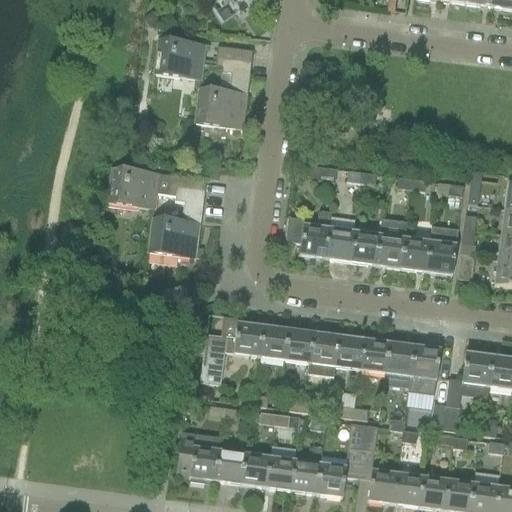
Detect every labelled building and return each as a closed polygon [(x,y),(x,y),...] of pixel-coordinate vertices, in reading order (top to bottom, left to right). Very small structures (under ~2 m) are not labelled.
[(466,0),(465,8),(490,11),(491,0),(466,0)] [(511,0),(491,0),(490,11),(511,13),(511,0)] [(151,16),(142,22),(149,30),(157,24),(151,16)] [(151,77),(199,84),(203,48),(156,42),(151,77)] [(213,70),(221,71),(222,62),(250,66),(251,54),(216,50),(213,70)] [(222,62),(221,71),(220,76),(230,77),(227,96),(198,92),(193,127),(241,133),(250,66),(222,62)] [(328,134),(346,136),(348,126),(329,124),(328,134)] [(310,170),(309,185),(333,188),(335,175),(335,174),(310,170)] [(155,198),(174,200),(175,192),(202,195),(204,184),(109,171),(104,207),(153,213),(155,198)] [(346,176),(345,186),(359,188),(360,177),(346,175),(346,176)] [(360,177),(359,188),(373,190),(375,179),(360,177)] [(469,181),(469,182),(465,208),(478,209),(482,183),(469,181)] [(396,183),(395,193),(409,195),(410,184),(396,182),(396,183)] [(410,184),(409,195),(423,197),(425,186),(410,184)] [(446,200),(448,188),(436,187),(434,198),(446,200)] [(511,188),(505,187),(502,214),(511,214),(511,188)] [(448,189),(446,200),(460,202),(462,190),(448,188),(448,189)] [(151,221),(147,257),(194,262),(199,227),(202,195),(175,192),(174,200),(174,206),(184,207),(181,225),(171,224),(165,223),(151,221)] [(511,214),(502,214),(498,239),(511,240),(511,214)] [(287,222),(284,243),(287,247),(298,249),(297,259),(323,263),(327,232),(329,218),(320,216),(316,219),(315,230),(301,228),(301,226),(300,224),(287,222)] [(463,219),(461,234),(473,235),(475,221),(463,219)] [(377,238),(373,269),(399,273),(403,242),(405,226),(379,223),(377,238)] [(428,245),(424,276),(450,279),(456,234),(430,230),(428,245)] [(323,263),(348,266),(352,235),(327,232),(323,263)] [(461,234),(460,248),(471,249),(473,235),(461,234)] [(348,266),(373,269),(377,238),(352,235),(348,266)] [(511,240),(498,239),(495,263),(511,265),(511,240)] [(399,273),(424,276),(428,245),(403,242),(399,273)] [(456,282),(468,284),(471,260),(459,259),(456,282)] [(511,265),(495,263),(492,290),(511,292),(511,265)] [(257,362),(261,330),(235,327),(232,343),(205,339),(198,387),(219,389),(223,358),(257,362)] [(286,334),(261,330),(257,362),(282,365),(286,334)] [(311,337),(286,334),(282,365),(307,369),(311,337)] [(307,369),(306,378),(332,381),(333,372),(337,340),(311,337),(307,369)] [(362,343),(337,340),(333,372),(357,375),(362,343)] [(386,347),(362,343),(357,375),(382,378),(386,347)] [(383,378),(381,390),(406,393),(408,382),(412,350),(386,347),(382,378),(383,378)] [(408,382),(406,396),(432,400),(434,385),(436,373),(438,353),(412,350),(408,382)] [(442,410),(439,435),(454,437),(458,412),(459,398),(483,401),(489,360),(463,357),(459,385),(447,384),(444,410),(442,410)] [(485,392),(510,395),(511,379),(511,363),(489,360),(483,401),(484,401),(485,392)] [(237,397),(236,409),(250,411),(252,399),(237,397)] [(252,399),(250,411),(265,412),(266,401),(252,399)] [(288,404),(287,415),(301,417),(302,406),(288,404)] [(302,406),(301,417),(315,419),(317,408),(302,406)] [(430,408),(427,434),(439,435),(442,410),(430,408)] [(208,410),(207,422),(221,424),(221,422),(223,413),(223,412),(208,410)] [(337,422),(351,424),(352,413),(339,411),(337,422)] [(221,422),(221,424),(235,426),(237,414),(223,412),(223,413),(221,422)] [(352,413),(351,424),(365,426),(367,415),(352,413)] [(259,417),(258,428),(272,430),(272,429),(273,419),(259,417)] [(272,429),(272,430),(286,432),(288,421),(273,419),(272,429)] [(309,423),(308,434),(323,436),(324,425),(309,423)] [(388,423),(386,434),(400,436),(400,435),(401,435),(402,435),(402,434),(403,425),(388,423)] [(318,468),(314,499),(340,502),(342,481),(355,483),(357,463),(359,453),(360,453),(363,431),(349,429),(346,452),(345,463),(319,460),(318,468)] [(480,429),(479,440),(493,442),(495,431),(480,429)] [(374,432),(363,431),(360,453),(371,455),(374,432)] [(400,436),(399,446),(414,448),(415,437),(402,435),(401,435),(400,435),(400,436)] [(203,484),(213,486),(217,455),(219,442),(180,437),(174,479),(187,481),(186,482),(188,482),(188,486),(202,488),(203,484)] [(437,440),(436,451),(450,453),(450,452),(452,442),(437,440)] [(452,442),(450,453),(464,455),(466,444),(466,443),(452,442)] [(487,447),(486,457),(501,459),(502,449),(503,448),(487,446),(487,447)] [(289,496),(314,499),(318,468),(319,460),(320,452),(312,451),(311,458),(306,461),(293,460),(293,465),(289,496)] [(213,486),(238,489),(242,458),(217,455),(213,486)] [(238,489),(264,492),(268,461),(242,458),(238,489)] [(264,492),(289,496),(293,465),(268,461),(264,492)] [(365,505),(391,509),(395,478),(369,475),(365,505)] [(391,509),(417,511),(421,482),(395,478),(391,509)] [(417,511),(442,511),(446,485),(421,482),(417,511)] [(442,511),(467,511),(471,488),(446,485),(442,511)] [(467,511),(493,511),(497,491),(471,488),(467,511)] [(511,511),(511,493),(497,491),(493,511),(511,511)]
